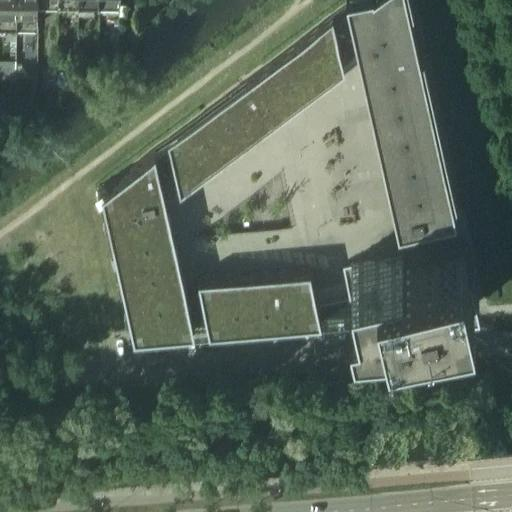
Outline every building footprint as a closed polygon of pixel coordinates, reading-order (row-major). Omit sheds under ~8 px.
[(16,0),(0,0),(0,24),(16,24),(16,0)] [(16,0),(16,24),(37,25),(37,3),(37,0),(16,0)] [(348,0),(349,3),(359,49),(368,47),(405,219),(398,221),(398,223),(456,210),(453,195),(457,194),(424,46),(420,47),(410,2),(414,1),(413,0),(348,0)] [(168,139),(180,193),(267,128),(262,121),(343,61),(333,15),(168,139)] [(29,74),(20,65),(16,65),(15,76),(29,76),(29,74)] [(56,70),(42,70),(42,84),(56,84),(56,70)] [(102,188),(134,332),(187,328),(159,202),(167,201),(155,149),(102,188)] [(468,264),(462,237),(404,250),(404,247),(351,259),(351,262),(343,264),(347,284),(349,294),(354,313),(370,312),(376,311),(479,302),(471,263),(468,264)] [(321,316),(316,291),(310,266),(198,276),(210,325),(321,316)]
